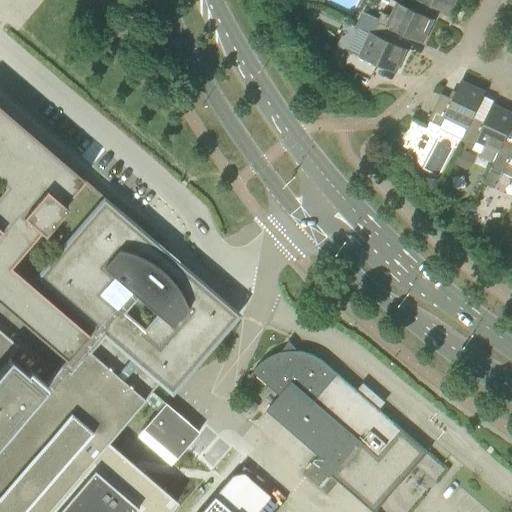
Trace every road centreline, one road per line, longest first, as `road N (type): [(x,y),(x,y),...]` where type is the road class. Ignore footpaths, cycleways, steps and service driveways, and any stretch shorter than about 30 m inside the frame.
road 1 (secondary): [(165,0),(225,112),(307,224),(391,303),(511,389)]
road 2 (secondary): [(511,347),(339,195),(248,70),(209,0)]
